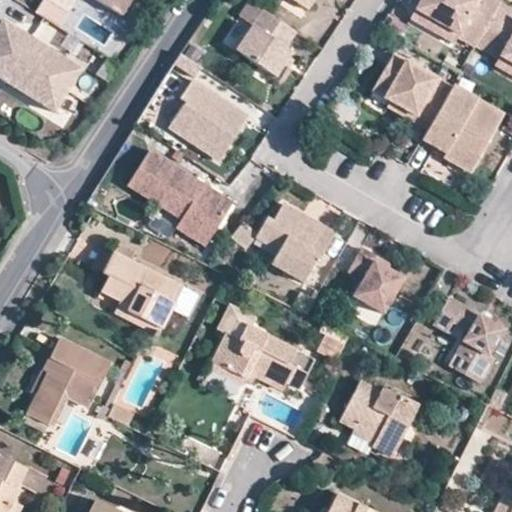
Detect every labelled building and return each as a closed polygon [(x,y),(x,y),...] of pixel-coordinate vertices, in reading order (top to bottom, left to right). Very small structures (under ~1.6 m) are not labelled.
[(91,0),(120,18),(131,0),(91,0)] [(312,0),(292,0),(306,9),(312,0)] [(499,3),(493,0),(420,0),(414,10),(457,34),(456,37),(474,47),(475,46),(499,3)] [(499,3),(475,46),(497,59),(499,57),(511,64),(511,9),(499,2),(499,3)] [(275,76),(291,52),(285,48),(295,32),(261,9),(234,49),(275,76)] [(452,43),(456,37),(457,34),(414,10),(410,18),(452,43)] [(3,23),(0,27),(0,80),(54,115),(81,73),(3,23)] [(426,130),(451,87),(392,53),(371,91),(388,101),(400,107),(396,113),(426,130)] [(511,75),(511,64),(499,57),(497,59),(494,65),(511,75)] [(218,161),(247,117),(191,80),(178,99),(183,102),(167,127),(218,161)] [(452,86),(451,87),(426,130),(421,139),(446,154),(451,145),(477,160),(502,115),(452,86)] [(385,106),(396,113),(400,107),(388,101),(385,106)] [(469,173),(477,160),(451,145),(446,154),(443,158),(469,173)] [(147,149),(125,184),(178,218),(173,227),(205,247),(232,203),(147,149)] [(334,233),(282,204),(272,222),(267,218),(256,237),(279,251),(271,264),(299,279),(314,253),(321,257),(334,233)] [(243,223),(231,240),(245,250),(257,233),(243,223)] [(374,262),(376,257),(360,248),(347,272),(363,281),(354,297),(382,313),(402,278),(374,262)] [(99,292),(118,300),(130,306),(128,308),(126,313),(158,330),(159,330),(182,286),(111,252),(100,273),(107,276),(99,292)] [(431,326),(445,334),(452,322),(468,331),(461,343),(455,354),(461,358),(454,369),(478,382),(492,357),(488,354),(501,330),(447,299),(431,326)] [(155,339),(159,330),(158,330),(126,313),(128,308),(130,306),(118,300),(110,316),(123,323),(155,339)] [(242,384),(244,381),(247,374),(255,378),(281,390),(286,383),(299,389),(313,360),(237,322),(229,335),(226,334),(208,368),(242,384)] [(445,334),(461,343),(468,331),(452,322),(445,334)] [(65,388),(92,402),(110,364),(59,339),(44,370),(49,374),(37,399),(28,416),(47,426),(59,401),(61,396),(65,388)] [(449,365),(454,369),(461,358),(455,354),(449,365)] [(29,394),(37,399),(49,374),(44,370),(41,370),(29,394)] [(251,385),(255,378),(247,374),(244,381),(251,385)] [(351,427),(352,428),(373,440),(373,441),(371,447),(391,457),(415,408),(379,391),(377,392),(357,382),(338,420),(351,427)] [(87,410),(92,402),(65,388),(61,396),(59,401),(47,426),(54,429),(69,401),(87,410)] [(368,453),(371,447),(373,441),(373,440),(352,428),(345,442),(367,453),(368,453)] [(27,470),(0,454),(0,511),(5,511),(19,487),(37,495),(46,477),(28,468),(27,470)] [(373,511),(335,493),(329,506),(325,511),(373,511)] [(117,511),(95,501),(89,511),(117,511)] [(325,511),(329,506),(322,502),(317,511),(325,511)]
